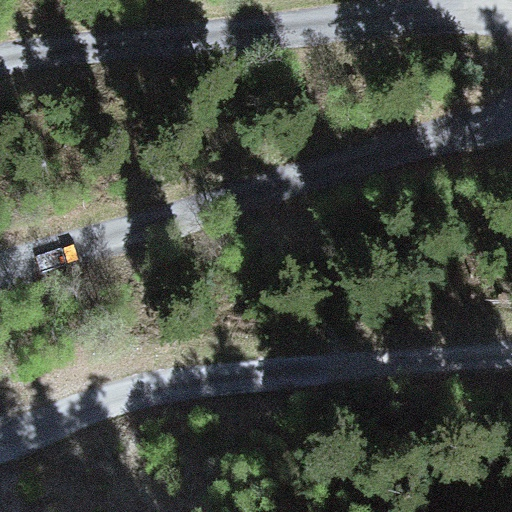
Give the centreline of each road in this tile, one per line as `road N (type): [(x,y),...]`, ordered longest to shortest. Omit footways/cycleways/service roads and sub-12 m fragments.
road 1 (track): [(511,120),(403,145),(0,269)]
road 2 (track): [(0,60),(436,16),(511,23)]
road 3 (track): [(0,432),(190,384),(340,371)]
road 4 (track): [(511,361),(340,371)]
